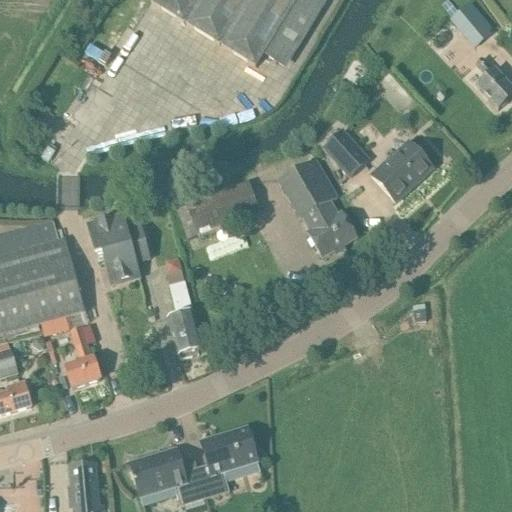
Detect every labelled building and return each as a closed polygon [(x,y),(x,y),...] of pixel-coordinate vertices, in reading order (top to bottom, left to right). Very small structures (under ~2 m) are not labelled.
[(299,0),(153,0),(150,6),(256,71),(299,0)] [(469,9),(452,22),(475,51),(490,35),(469,9)] [(476,89),(485,98),(498,112),(511,99),(511,90),(495,72),(493,73),(482,61),(476,67),(487,79),(476,89)] [(342,134),(324,150),(351,180),(368,164),(342,134)] [(409,145),(371,179),(395,205),(433,171),(409,145)] [(48,150),(41,161),(49,166),(55,155),(48,150)] [(337,200),(327,183),(316,164),(279,185),(300,222),(303,220),(311,235),(308,236),(322,260),(356,241),(342,216),(337,219),(329,205),(337,200)] [(259,215),(248,184),(186,207),(177,212),(187,242),(259,215)] [(117,204),(121,217),(87,226),(95,254),(102,253),(111,284),(139,276),(136,265),(149,262),(137,215),(143,213),(138,198),(117,204)] [(0,338),(84,316),(63,241),(59,242),(53,223),(0,238),(0,338)] [(177,358),(202,351),(181,274),(165,278),(176,319),(167,321),(177,358)] [(207,278),(204,288),(215,291),(218,280),(207,278)] [(425,308),(412,309),(415,325),(427,323),(425,308)] [(48,339),(71,331),(68,321),(45,329),(48,339)] [(71,335),(81,364),(65,370),(72,391),(101,382),(93,360),(90,361),(86,347),(95,344),(90,329),(71,335)] [(35,342),(33,346),(34,350),(38,353),(43,351),(45,347),(43,342),(39,340),(35,342)] [(23,343),(13,346),(17,361),(27,358),(23,343)] [(0,381),(17,377),(10,353),(0,355),(0,381)] [(0,418),(31,410),(26,390),(24,383),(7,389),(8,395),(0,397),(0,418)] [(210,473),(196,477),(204,504),(229,496),(223,476),(258,466),(247,432),(231,437),(232,440),(223,443),(222,439),(201,446),(210,473)] [(181,510),(204,504),(196,477),(185,481),(176,453),(156,459),(157,463),(148,466),(147,462),(131,467),(143,510),(177,499),(181,510)] [(100,511),(100,509),(99,510),(95,467),(71,470),(73,491),(69,491),(70,501),(74,501),(74,511),(100,511)]
